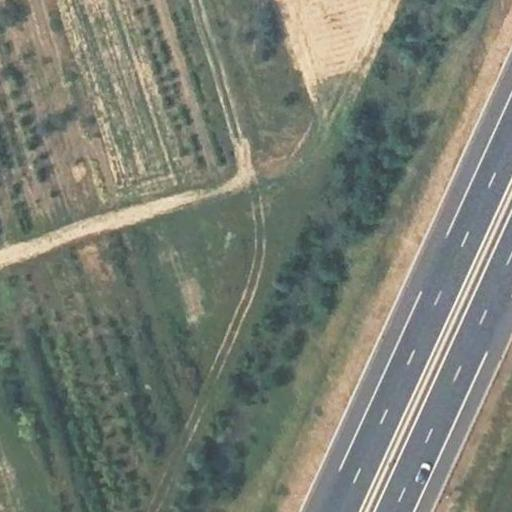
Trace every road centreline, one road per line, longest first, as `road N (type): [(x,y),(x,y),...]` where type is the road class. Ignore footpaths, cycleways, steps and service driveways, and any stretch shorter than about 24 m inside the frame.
road 1 (motorway): [(511,132),(338,511)]
road 2 (motorway): [(395,511),(511,256)]
